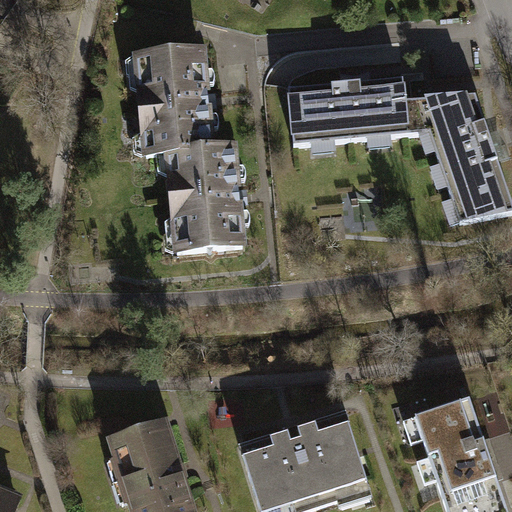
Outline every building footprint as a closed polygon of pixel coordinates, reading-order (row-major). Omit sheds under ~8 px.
[(210,52),(133,56),(135,94),(142,94),(145,141),(137,141),(138,159),(162,157),(215,154),(210,52)] [(411,87),(290,97),(295,150),(313,148),(314,160),(343,158),(342,146),(367,144),(368,157),(399,154),(398,141),(415,140),(412,106),(411,87)] [(472,232),(511,219),(511,202),(479,100),(412,106),(415,140),(426,139),(433,162),(447,158),(451,169),(436,174),(443,195),(458,190),(463,205),(448,209),(456,233),(471,228),(472,232)] [(215,154),(162,157),(164,177),(169,177),(172,224),(165,224),(167,258),(248,253),(243,153),(215,154)] [(505,511),(469,398),(407,418),(437,511),(505,511)] [(339,511),(372,501),(346,417),(298,432),(300,438),(290,441),(288,435),(241,450),(260,511),(313,511),(338,505),(339,511)] [(191,511),(165,426),(112,443),(133,511),(191,511)] [(0,511),(26,511),(31,501),(0,487),(0,511)]
